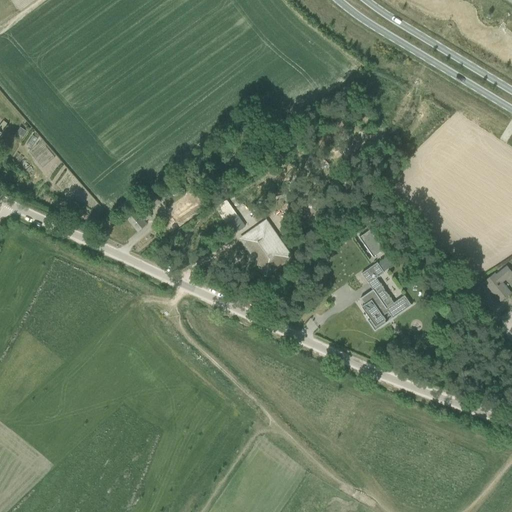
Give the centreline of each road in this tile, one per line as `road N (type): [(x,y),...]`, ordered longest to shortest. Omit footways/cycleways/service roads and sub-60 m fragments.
road 1 (unclassified): [(511,423),(394,380),(5,203)]
road 2 (secondary): [(337,0),(511,110)]
road 3 (secondary): [(511,91),(364,0)]
